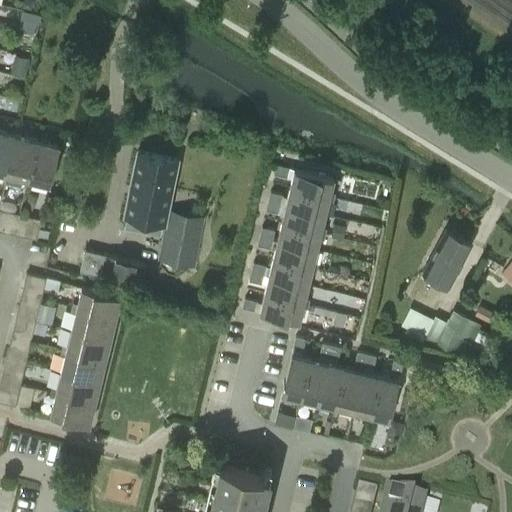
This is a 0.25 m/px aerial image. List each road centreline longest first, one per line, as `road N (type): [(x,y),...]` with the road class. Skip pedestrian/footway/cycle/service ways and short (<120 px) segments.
road 1 (residential): [(511,182),(366,88),(262,0)]
road 2 (residential): [(340,511),(349,471),(330,450),(236,427),(261,322)]
